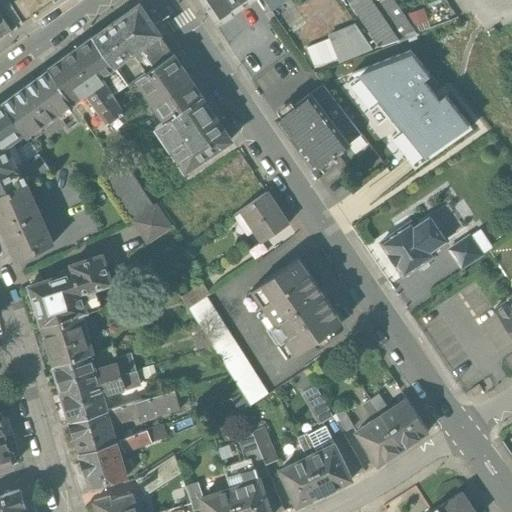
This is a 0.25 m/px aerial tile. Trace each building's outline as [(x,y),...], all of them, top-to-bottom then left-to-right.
[(204,0),(220,23),(252,0),(204,0)] [(263,0),(269,8),(281,0),(263,0)] [(405,17),(393,0),(346,0),(367,31),(380,49),(417,35),(405,17)] [(117,21),(94,37),(114,66),(131,54),(137,61),(145,56),(154,68),(164,61),(160,55),(169,49),(140,5),(117,21)] [(405,17),(417,35),(427,30),(416,13),(405,17)] [(0,40),(12,32),(1,17),(0,17),(0,40)] [(357,26),(329,37),(338,65),(374,51),(362,34),(357,26)] [(380,49),(367,31),(362,34),(374,51),(380,49)] [(71,53),(48,69),(72,104),(85,96),(101,84),(109,98),(127,86),(114,66),(94,37),(71,53)] [(359,72),(348,79),(369,106),(379,96),(403,126),(392,135),(411,160),(424,152),(426,154),(470,123),(448,92),(440,97),(423,76),(429,71),(410,49),(357,70),(359,72)] [(154,68),(134,81),(163,123),(202,97),(173,55),(164,61),(154,68)] [(19,91),(1,103),(23,134),(26,138),(67,109),(72,104),(48,69),(36,78),(19,91)] [(101,84),(85,96),(110,134),(124,124),(109,98),(101,84)] [(337,105),(323,85),(310,94),(325,114),(337,105)] [(325,114),(310,94),(277,119),(291,137),(290,138),(297,148),(298,147),(316,170),(361,136),(337,105),(325,114)] [(163,123),(156,128),(185,171),(231,140),(202,97),(163,123)] [(1,103),(0,103),(0,194),(24,183),(15,163),(7,146),(23,134),(1,103)] [(67,109),(39,128),(47,140),(65,127),(61,121),(71,114),(67,109)] [(37,153),(15,163),(24,183),(26,182),(49,171),(37,153)] [(153,207),(123,164),(105,178),(132,221),(153,207)] [(24,183),(0,194),(0,222),(11,246),(14,244),(19,254),(15,256),(17,261),(54,244),(26,182),(24,183)] [(288,224),(267,193),(242,211),(263,242),(288,224)] [(153,207),(132,221),(147,241),(169,225),(155,206),(153,207)] [(413,226),(410,222),(379,242),(402,276),(433,255),(430,251),(445,240),(429,216),(413,226)] [(468,234),(448,248),(461,268),(492,248),(484,238),(474,242),(468,234)] [(511,235),(488,251),(511,285),(511,235)] [(71,270),(27,285),(40,328),(80,315),(88,312),(81,293),(110,283),(100,254),(69,264),(71,270)] [(343,323),(300,259),(253,290),(276,323),(270,327),(281,343),(287,340),(296,354),(343,323)] [(201,283),(180,297),(188,309),(205,297),(209,295),(201,283)] [(511,293),(507,297),(508,300),(495,309),(511,334),(511,293)] [(205,297),(188,309),(249,405),(266,394),(205,297)] [(80,315),(40,328),(52,367),(90,357),(93,356),(80,315)] [(90,357),(52,367),(60,393),(120,375),(116,362),(94,369),(90,357)] [(134,371),(120,375),(124,390),(138,385),(134,371)] [(120,375),(60,393),(68,421),(106,410),(102,396),(124,390),(120,375)] [(333,416),(316,385),(303,392),(322,424),(334,417),(333,416)] [(106,410),(68,421),(78,453),(115,443),(110,426),(137,418),(138,422),(178,409),(172,390),(106,410)] [(388,412),(376,394),(369,398),(382,417),(388,412)] [(382,417),(369,398),(360,405),(372,423),(382,417)] [(428,432),(407,400),(388,412),(382,417),(403,449),(428,432)] [(352,427),(342,410),(333,416),(334,417),(342,433),(352,427)] [(372,423),(357,433),(379,465),(389,459),(403,449),(382,417),(372,423)] [(153,440),(168,435),(164,424),(149,429),(153,440)] [(141,426),(124,431),(126,439),(140,434),(143,432),(141,426)] [(352,480),(326,427),(308,436),(307,434),(298,439),(299,441),(307,458),(325,494),(352,480)] [(224,473),(210,431),(197,440),(210,478),(216,476),(221,492),(230,489),(224,473)] [(115,443),(78,453),(88,486),(123,476),(115,450),(142,443),(140,436),(140,434),(126,439),(115,443)] [(1,438),(0,438),(0,470),(10,468),(9,465),(13,461),(11,455),(6,453),(1,438)] [(266,438),(256,442),(258,446),(265,464),(275,459),(266,438)] [(299,441),(290,445),(299,462),(307,458),(299,441)] [(258,446),(244,452),(254,477),(268,471),(265,464),(258,446)] [(190,504),(174,455),(158,465),(151,470),(135,480),(144,494),(163,481),(168,496),(160,498),(162,504),(151,506),(150,501),(139,504),(139,505),(136,506),(137,511),(161,511),(174,508),(190,504)] [(153,456),(145,461),(151,470),(158,465),(153,456)] [(299,462),(280,471),(297,507),(306,503),(325,494),(307,458),(299,462)] [(270,511),(259,480),(238,487),(232,470),(224,473),(230,489),(237,511),(270,511)] [(23,511),(17,489),(0,493),(0,511),(23,511)] [(221,492),(202,499),(206,511),(237,511),(230,489),(221,492)] [(462,492),(438,508),(437,507),(430,511),(475,511),(470,505),(462,492)] [(132,493),(111,499),(110,496),(95,500),(98,511),(137,511),(136,506),(132,493)]
